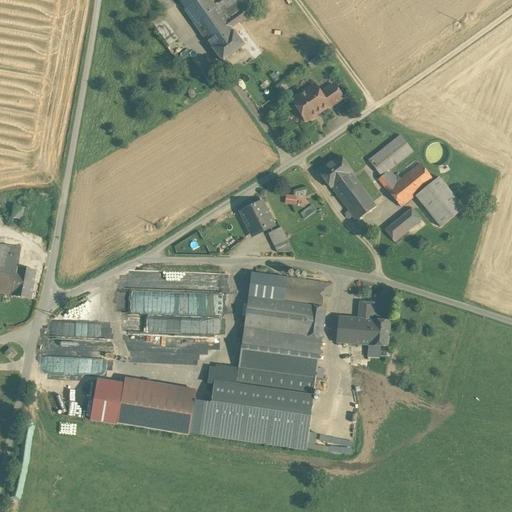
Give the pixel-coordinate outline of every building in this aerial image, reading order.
[(179,0),(213,47),(234,32),(231,28),(226,20),(216,6),(211,0),(179,0)] [(241,10),(234,0),(226,0),(219,5),(219,4),(216,6),(226,20),(241,10)] [(234,0),(241,10),(226,20),(231,28),(255,11),(246,0),(234,0)] [(161,15),(152,22),(165,39),(174,33),(161,15)] [(213,47),(212,48),(223,61),(244,45),(234,31),(213,47)] [(174,33),(165,39),(170,46),(179,39),(174,33)] [(317,57),(309,63),(313,68),(321,62),(317,57)] [(315,85),(292,101),(299,110),(300,110),(307,120),(328,106),(329,106),(321,94),(315,85)] [(334,85),(321,94),(329,106),(342,97),(334,85)] [(401,136),(369,161),(382,177),(390,171),(414,151),(401,136)] [(432,145),(428,148),(425,153),(425,158),(427,164),(431,167),(436,169),(442,168),(447,165),(449,160),(450,154),(447,149),(443,145),(438,144),(432,145)] [(352,172),(340,157),(320,172),(331,188),(351,172),(352,172)] [(390,171),(382,177),(379,179),(388,190),(418,165),(415,161),(395,177),(390,171)] [(418,165),(388,190),(402,207),(434,181),(420,164),(418,165)] [(376,206),(351,172),(332,188),(357,221),(376,206)] [(439,177),(416,196),(441,227),(464,209),(439,177)] [(287,194),(286,203),(297,204),(298,196),(287,194)] [(262,201),(241,212),(245,221),(246,221),(253,235),(274,224),(262,201)] [(26,209),(15,206),(12,218),(24,220),(26,209)] [(413,208),(385,230),(395,242),(408,231),(422,220),(413,208)] [(281,227),(268,234),(274,246),(288,240),(281,227)] [(408,231),(395,242),(397,244),(410,234),(408,231)] [(288,240),(274,246),(277,252),(293,253),(288,240)] [(21,249),(0,245),(0,266),(17,269),(17,267),(18,267),(21,249)] [(17,269),(0,266),(0,293),(12,295),(17,269)] [(18,267),(17,267),(17,269),(12,295),(12,296),(13,296),(31,299),(37,271),(36,271),(18,267)] [(269,271),(256,269),(256,273),(252,273),(249,297),(284,302),(284,301),(287,278),(269,275),(269,271)] [(127,271),(127,288),(167,288),(167,271),(127,271)] [(326,283),(287,278),(284,301),(301,304),(322,307),(324,295),(326,283)] [(332,284),(326,283),(324,295),(331,296),(332,284)] [(284,302),(249,297),(239,367),(317,378),(323,379),(324,369),(318,368),(322,338),(304,335),(305,332),(297,331),(301,304),(284,301),(284,302)] [(373,303),(361,302),(359,318),(372,319),(373,303)] [(322,307),(301,304),(297,331),(305,332),(304,335),(322,338),(326,307),(322,307)] [(372,319),(359,318),(339,316),(337,343),(369,345),(370,345),(372,319)] [(391,321),(372,319),(370,345),(381,346),(389,347),(391,321)] [(370,345),(369,345),(368,356),(380,357),(381,346),(370,345)] [(16,353),(11,348),(6,353),(11,358),(16,353)] [(237,382),(239,367),(211,368),(209,381),(214,382),(237,385),(237,382)] [(317,378),(239,367),(237,382),(315,393),(317,378)] [(90,419),(118,423),(124,385),(97,381),(90,419)] [(237,385),(214,382),(211,403),(207,434),(307,448),(309,432),(314,397),(237,385)] [(196,396),(124,384),(124,385),(118,423),(189,435),(190,431),(195,400),(196,396)] [(190,431),(207,434),(211,403),(195,400),(190,431)] [(317,433),(309,432),(307,448),(315,449),(317,433)]
